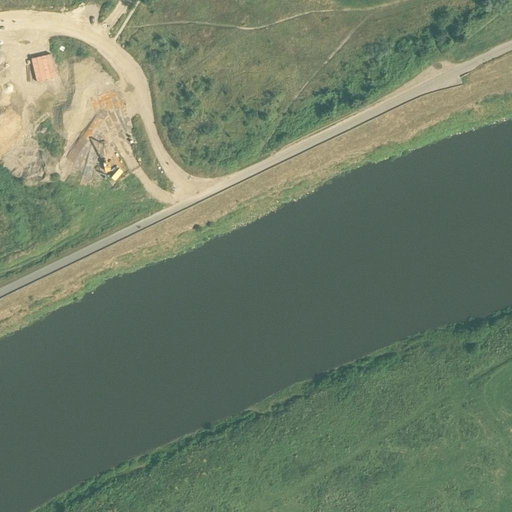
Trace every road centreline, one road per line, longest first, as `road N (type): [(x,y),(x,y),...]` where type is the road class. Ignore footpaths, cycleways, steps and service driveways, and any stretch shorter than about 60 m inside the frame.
road 1 (unclassified): [(0,290),(260,164),(437,109),(511,67)]
road 2 (track): [(194,197),(156,147),(137,83),(111,45)]
